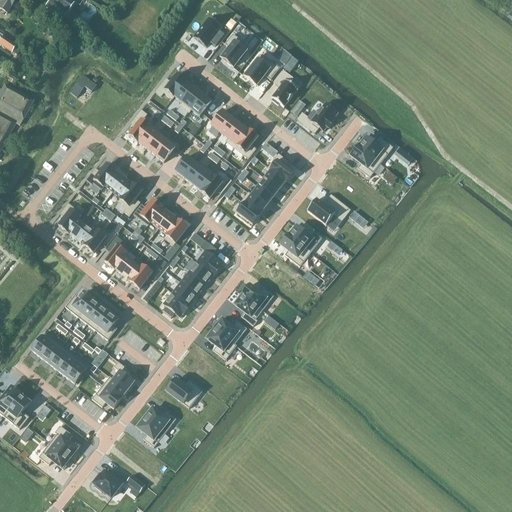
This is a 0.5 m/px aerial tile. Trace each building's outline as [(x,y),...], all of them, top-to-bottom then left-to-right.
[(16,0),(0,0),(0,9),(7,14),(16,0)] [(68,14),(75,4),(69,0),(50,0),(49,2),(68,14)] [(209,20),(194,39),(207,49),(210,44),(215,48),(224,37),(219,33),(222,30),(209,20)] [(46,34),(48,35),(42,45),(52,52),(61,38),(51,31),(49,30),(46,34)] [(230,50),(221,60),(233,69),(239,62),(241,63),(247,55),(245,54),(249,49),(233,36),(225,46),(230,50)] [(0,41),(0,46),(12,54),(12,53),(17,57),(22,50),(3,37),(0,41)] [(251,71),(245,78),(256,87),(264,77),(271,82),(280,70),(262,56),(257,63),(255,62),(249,70),(251,71)] [(290,74),(293,70),(286,65),(283,69),(290,74)] [(280,89),(272,100),(273,101),(272,102),(278,107),(279,105),(284,109),(299,89),(291,83),(293,81),(283,73),(274,84),(280,89)] [(83,76),(70,93),(75,97),(84,87),(90,92),(95,86),(83,76)] [(166,80),(155,94),(160,98),(163,95),(171,101),(186,83),(177,76),(170,84),(166,80)] [(186,83),(171,101),(172,102),(174,99),(182,105),(180,107),(180,108),(194,90),(186,84),(186,83)] [(0,153),(16,125),(20,127),(34,102),(5,86),(2,91),(0,94),(0,153)] [(194,90),(180,108),(189,115),(191,112),(203,97),(194,90)] [(203,97),(191,112),(200,119),(212,104),(203,97)] [(302,115),(297,121),(315,135),(319,129),(324,133),(327,128),(328,130),(333,124),(331,123),(338,114),(333,111),(334,109),(328,105),(327,106),(325,105),(318,114),(314,111),(308,119),(302,115)] [(223,113),(211,127),(219,134),(231,119),(223,113)] [(231,119),(219,134),(228,141),(240,126),(231,119)] [(141,122),(129,137),(138,144),(150,129),(141,122)] [(240,126),(228,141),(226,144),(235,151),(249,132),(248,132),(240,126)] [(150,129),(138,144),(138,145),(138,144),(147,151),(158,136),(150,129),(151,129),(150,129)] [(249,132),(235,151),(248,161),(256,151),(251,148),(258,139),(249,132)] [(158,136),(147,151),(155,157),(167,142),(158,136)] [(358,148),(381,166),(393,150),(381,140),(376,147),(365,138),(361,144),(362,145),(359,148),(358,148)] [(167,142),(155,157),(164,164),(176,149),(167,142)] [(266,144),(261,150),(266,153),(270,148),(266,144)] [(358,148),(351,157),(361,166),(357,170),(370,180),(381,166),(358,148)] [(412,160),(400,150),(395,156),(407,166),(412,160)] [(279,156),(268,169),(286,184),(293,175),(285,168),(289,163),(279,156)] [(187,158),(176,173),(184,180),(196,165),(187,158)] [(196,165),(184,180),(192,186),(204,171),(196,165)] [(95,171),(86,182),(92,186),(93,185),(101,191),(116,173),(107,166),(100,174),(95,171)] [(204,171),(192,186),(201,193),(201,194),(215,176),(206,169),(204,171)] [(271,172),(264,180),(279,192),(286,184),(268,169),(268,170),(271,172)] [(116,173),(101,191),(102,191),(105,188),(113,194),(124,179),(123,179),(120,176),(119,176),(116,174),(116,173)] [(215,176),(201,194),(210,201),(216,192),(221,196),(232,183),(226,179),(224,182),(215,176)] [(124,179),(113,194),(121,200),(118,204),(133,186),(132,186),(129,184),(129,183),(128,183),(125,180),(124,179)] [(264,180),(258,189),(273,200),(279,192),(264,180)] [(133,186),(118,204),(126,211),(124,214),(130,218),(140,205),(135,201),(142,193),(133,186)] [(248,194),(248,195),(266,209),(273,200),(258,189),(251,197),(248,194)] [(248,195),(241,204),(260,218),(260,217),(266,209),(248,195)] [(315,199),(306,211),(325,225),(333,215),(340,221),(348,210),(330,195),(325,202),(326,203),(324,205),(315,199)] [(142,207),(134,217),(147,227),(162,209),(153,202),(146,210),(142,207)] [(243,206),(237,214),(253,227),(260,218),(241,204),(243,206)] [(65,219),(59,227),(67,234),(82,216),(68,205),(60,215),(65,219)] [(162,209),(147,227),(148,228),(151,224),(159,230),(170,216),(169,215),(166,213),(166,212),(165,212),(162,210),(162,209)] [(350,219),(355,223),(359,217),(354,214),(350,219)] [(82,216),(67,234),(68,235),(68,234),(71,237),(72,238),(72,237),(75,240),(76,241),(87,226),(79,220),(82,216)] [(170,216),(159,230),(167,237),(164,240),(164,241),(179,222),(178,222),(175,220),(175,219),(174,219),(171,217),(171,216),(170,216)] [(179,222),(164,241),(173,248),(188,229),(179,222)] [(87,226),(76,241),(77,242),(77,241),(80,244),(81,245),(81,244),(84,247),(84,248),(99,229),(98,229),(95,233),(87,226)] [(289,237),(288,237),(311,255),(322,240),(310,231),(306,236),(295,227),(291,233),(292,234),(290,237),(289,237)] [(99,229),(84,248),(93,255),(108,236),(99,229)] [(205,243),(195,235),(190,241),(201,249),(201,248),(204,244),(205,243)] [(288,237),(281,246),(288,252),(285,257),(300,269),(311,255),(288,237)] [(205,253),(197,264),(214,277),(220,270),(219,269),(222,266),(211,258),(216,251),(205,243),(204,244),(200,249),(205,253)] [(335,246),(331,243),(327,248),(331,251),(335,246)] [(119,245),(105,263),(114,270),(128,252),(119,245)] [(128,252),(114,270),(114,271),(114,270),(117,273),(118,274),(121,276),(122,277),(134,263),(125,256),(128,252)] [(134,263),(122,277),(123,278),(127,280),(126,280),(127,281),(130,283),(131,284),(145,265),(142,269),(134,263)] [(197,264),(188,274),(205,287),(213,278),(214,277),(197,264)] [(145,265),(131,284),(140,291),(154,272),(145,265)] [(188,274),(180,285),(197,298),(205,287),(188,274)] [(318,282),(307,274),(305,278),(315,286),(318,282)] [(157,283),(153,288),(157,292),(161,287),(160,286),(157,283)] [(180,285),(172,295),(190,309),(190,308),(190,307),(197,298),(180,285)] [(249,287),(242,296),(263,313),(274,298),(263,290),(260,295),(249,287)] [(74,297),(65,309),(78,319),(92,301),(83,294),(78,300),(74,297)] [(166,308),(162,313),(171,320),(175,315),(180,319),(183,316),(190,309),(172,295),(164,306),(166,308)] [(238,300),(234,305),(245,314),(241,319),(253,328),(257,323),(256,321),(263,313),(242,296),(242,297),(240,301),(238,300)] [(92,301),(78,319),(87,326),(100,308),(92,302),(93,301),(92,301)] [(100,308),(87,326),(95,332),(109,315),(100,308)] [(109,315),(95,332),(108,342),(117,331),(113,328),(118,322),(109,315)] [(218,327),(215,331),(236,348),(237,348),(235,346),(247,331),(237,323),(232,329),(221,320),(216,326),(218,327)] [(210,334),(206,339),(217,348),(213,353),(225,362),(236,348),(215,331),(212,335),(210,334)] [(45,334),(32,352),(40,359),(54,341),(45,334)] [(54,341),(40,359),(49,365),(63,348),(54,341)] [(63,348),(49,365),(57,372),(71,355),(63,348)] [(102,351),(92,365),(94,367),(97,370),(98,370),(108,356),(102,351)] [(71,355),(57,372),(66,379),(80,361),(71,355)] [(80,361),(66,379),(75,386),(89,368),(80,361)] [(110,379),(109,379),(127,393),(134,384),(127,378),(130,373),(118,364),(114,369),(120,374),(113,382),(110,379)] [(109,379),(103,387),(121,402),(121,401),(120,401),(127,393),(109,379)] [(176,381),(167,393),(189,410),(203,392),(191,383),(186,389),(176,381)] [(103,387),(92,401),(102,409),(106,404),(114,411),(121,402),(103,387)] [(0,396),(0,415),(4,419),(21,396),(12,389),(4,399),(0,396)] [(21,396),(4,419),(19,431),(29,419),(23,414),(31,403),(26,399),(25,400),(21,397),(22,397),(21,396)] [(148,416),(145,420),(165,435),(176,421),(166,413),(162,418),(151,409),(147,415),(148,416)] [(141,423),(137,428),(147,437),(144,441),(154,450),(165,435),(145,420),(142,424),(141,423)] [(57,436),(50,445),(70,460),(73,457),(74,458),(78,452),(67,444),(72,437),(60,428),(55,435),(57,436)] [(50,445),(39,459),(49,467),(53,463),(63,471),(68,465),(66,464),(70,460),(50,445)] [(100,478),(94,486),(96,487),(94,489),(102,494),(103,493),(111,499),(121,487),(120,486),(125,481),(115,473),(110,479),(104,474),(101,478),(100,478)] [(139,494),(145,487),(132,477),(127,484),(133,489),(139,494)]
